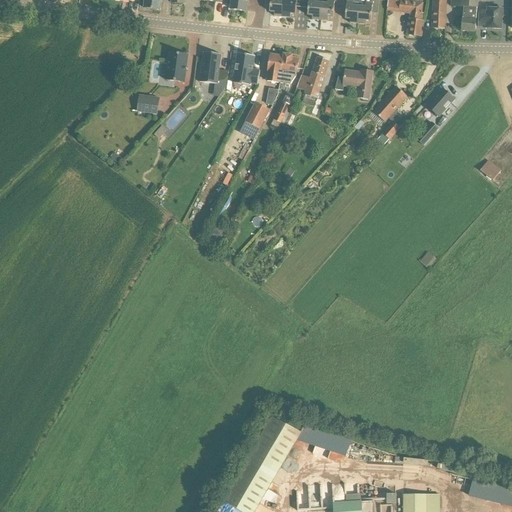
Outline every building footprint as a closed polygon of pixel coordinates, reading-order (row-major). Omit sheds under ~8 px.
[(160,10),(161,0),(145,0),(144,9),(160,10)] [(232,0),(231,10),(246,12),(247,0),(232,0)] [(270,0),(271,3),(270,12),(275,13),(274,17),(282,17),(284,0),(270,0)] [(284,0),(282,17),(290,18),(291,15),(296,15),(296,5),(296,0),(284,0)] [(309,0),(309,6),(308,16),(313,16),(312,20),(320,21),(322,0),(309,0)] [(333,18),(335,0),(331,0),(322,0),(320,21),(328,22),(329,18),(333,18)] [(411,15),(410,25),(408,35),(421,37),(424,21),(420,21),(423,0),(388,0),(387,12),(411,15)] [(446,30),(447,15),(447,0),(433,0),(432,29),(446,30)] [(478,9),(479,0),(452,0),(452,7),(464,8),(462,32),(475,33),(476,23),(477,9),(478,9)] [(358,25),(360,3),(348,2),(346,19),(350,20),(350,24),(358,25)] [(371,22),(372,13),(373,5),(360,3),(358,25),(366,25),(366,22),(371,22)] [(502,30),(502,19),(503,19),(504,10),(487,9),(487,11),(480,10),(479,27),(492,28),(492,29),(502,30)] [(170,53),(166,81),(185,83),(188,56),(170,53)] [(222,56),(204,53),(200,83),(218,86),(222,56)] [(258,85),(260,72),(252,70),(254,57),(237,54),(233,84),(250,86),(250,84),(258,85)] [(284,57),(271,55),(266,82),(280,84),(284,57)] [(284,55),(284,57),(280,84),(290,86),(296,76),(298,70),(299,60),(293,59),(293,56),(284,55)] [(314,107),(326,71),(329,61),(318,58),(310,80),(301,77),(297,89),(306,93),(303,103),(314,107)] [(369,101),(372,82),(373,72),(372,72),(372,73),(362,72),(361,75),(357,74),(357,73),(346,72),(345,79),(339,77),(336,90),(343,91),(344,87),(357,89),(356,100),(369,101)] [(385,123),(401,105),(408,97),(396,87),(373,112),(385,123)] [(456,99),(444,89),(428,107),(440,117),(456,99)] [(291,103),(293,95),(287,93),(284,101),(291,103)] [(160,99),(139,96),(137,113),(157,116),(160,99)] [(282,124),(287,113),(291,106),(282,102),(270,128),(278,131),(282,124)] [(260,130),(270,112),(255,104),(245,122),(260,130)] [(400,129),(393,123),(382,135),(389,141),(400,129)] [(423,134),(429,139),(438,129),(432,123),(423,134)] [(159,140),(164,134),(159,130),(154,136),(159,140)] [(122,158),(116,154),(112,159),(118,164),(122,158)] [(500,171),(489,162),(481,171),(499,186),(502,183),(498,180),(502,175),(499,173),(500,171)] [(290,179),(295,172),(290,168),(285,175),(290,179)] [(213,236),(223,239),(227,229),(216,226),(213,236)] [(429,251),(421,262),(430,268),(437,257),(429,251)] [(255,511),(301,434),(272,417),(223,501),(240,511),(255,511)] [(511,486),(476,479),(472,496),(511,505),(511,486)] [(392,503),(400,503),(401,494),(393,493),(392,503)] [(440,511),(441,495),(403,495),(403,511),(440,511)] [(340,502),(340,511),(378,511),(379,500),(340,502)]
